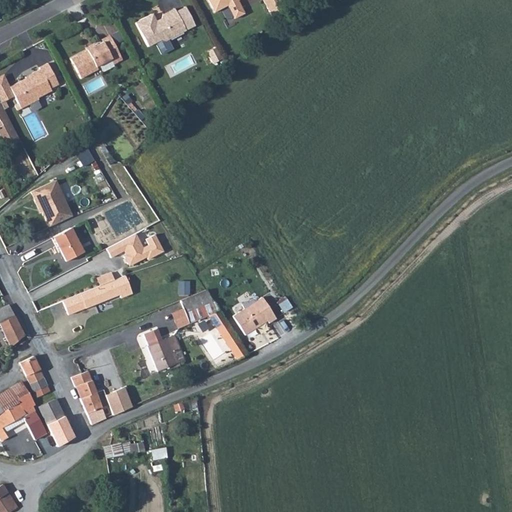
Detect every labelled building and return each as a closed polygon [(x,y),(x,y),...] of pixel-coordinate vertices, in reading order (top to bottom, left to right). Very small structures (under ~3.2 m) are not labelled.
[(208,0),(214,10),(227,3),(234,16),(244,11),(238,0),(208,0)] [(262,0),(272,18),(287,11),(281,0),(262,0)] [(157,21),(156,18),(152,11),(135,20),(147,43),(160,37),(165,38),(193,24),(184,5),(175,9),(173,5),(162,11),(161,15),(163,18),(157,21)] [(221,11),(227,23),(234,20),(228,7),(221,11)] [(105,48),(113,44),(107,33),(99,37),(100,39),(105,48)] [(120,57),(113,44),(105,48),(100,39),(93,43),(85,47),(69,56),(79,75),(96,66),(94,64),(108,56),(111,61),(120,57)] [(212,61),(220,56),(214,45),(205,50),(212,61)] [(46,61),(38,65),(39,67),(8,85),(0,88),(0,102),(13,95),(19,107),(38,97),(37,96),(50,89),(49,87),(57,83),(46,61)] [(0,123),(0,124),(0,123),(0,137),(5,146),(18,139),(0,103),(0,123)] [(83,142),(71,148),(81,167),(93,160),(83,142)] [(50,181),(26,194),(31,203),(32,203),(37,210),(45,227),(69,216),(50,181)] [(70,228),(53,237),(65,262),(83,252),(70,228)] [(135,233),(106,248),(110,257),(125,249),(127,252),(125,253),(124,257),(128,263),(131,264),(146,256),(147,259),(163,251),(154,234),(145,239),(148,244),(142,247),(135,233)] [(131,295),(125,277),(62,301),(67,315),(119,295),(120,299),(131,295)] [(189,281),(180,281),(179,293),(189,293),(189,281)] [(213,301),(205,289),(179,300),(184,313),(213,301)] [(264,298),(234,316),(245,334),(267,321),(268,323),(277,318),(264,298)] [(287,300),(279,305),(283,311),(290,307),(287,300)] [(67,315),(62,301),(54,304),(60,318),(67,315)] [(218,310),(213,301),(184,313),(188,322),(206,314),(218,310)] [(0,322),(13,316),(8,305),(0,309),(0,322)] [(247,354),(218,310),(206,314),(235,359),(247,354)] [(13,316),(0,322),(0,325),(5,336),(20,328),(13,316)] [(20,328),(5,336),(11,348),(14,343),(22,335),(23,334),(20,328)] [(156,328),(143,334),(148,346),(147,346),(157,371),(183,360),(173,335),(161,340),(156,328)] [(14,343),(18,348),(24,342),(26,340),(22,335),(14,343)] [(43,377),(32,356),(19,363),(30,384),(43,377)] [(87,370),(71,377),(75,386),(79,385),(84,397),(96,392),(87,370)] [(43,377),(30,384),(34,392),(36,391),(47,385),(43,377)] [(22,383),(11,389),(18,403),(21,407),(23,411),(31,407),(33,405),(22,383)] [(47,385),(36,391),(39,396),(50,390),(47,385)] [(124,387),(105,394),(114,414),(132,406),(124,387)] [(11,389),(0,394),(0,411),(1,413),(18,403),(11,389)] [(104,414),(96,392),(84,397),(80,398),(90,420),(104,414)] [(46,424),(63,415),(54,399),(38,407),(46,424)] [(0,426),(18,417),(15,411),(21,407),(18,403),(1,413),(0,413),(0,426)] [(24,421),(25,423),(29,422),(26,417),(23,411),(21,407),(15,411),(18,417),(21,415),(24,421)] [(29,422),(25,423),(34,439),(40,436),(38,434),(45,430),(34,412),(26,417),(29,422)] [(4,432),(24,421),(21,415),(18,417),(0,426),(4,432)] [(74,437),(63,415),(46,424),(57,445),(74,437)] [(103,446),(105,458),(144,450),(141,439),(103,446)] [(152,459),(166,458),(166,448),(151,449),(152,459)] [(0,499),(9,494),(2,484),(0,485),(0,499)] [(0,511),(9,511),(17,507),(9,494),(0,499),(0,511)]
